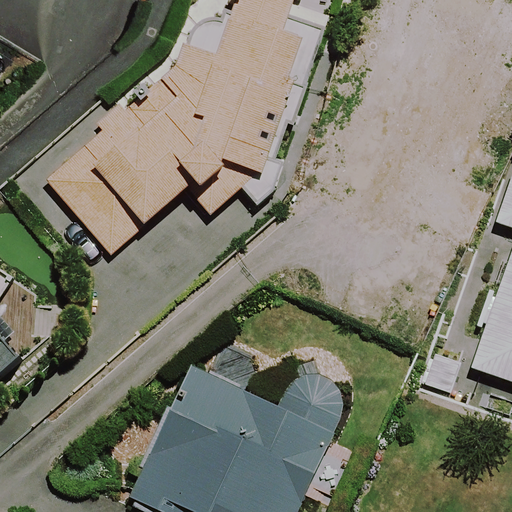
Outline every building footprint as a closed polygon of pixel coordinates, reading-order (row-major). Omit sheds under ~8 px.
[(226,167),(259,180),(315,44),(286,32),(286,0),(235,0),(234,30),(221,25),(217,34),(199,26),(183,64),(154,87),(149,81),(91,127),(97,135),(41,180),(107,262),(226,167)] [(476,147),(511,41),(511,0),(474,0),(474,1),(469,0),(401,0),(386,47),(373,43),(352,105),(476,147)] [(489,198),(395,152),(366,211),(419,237),(460,257),(489,198)] [(511,172),(492,228),(511,235),(511,247),(468,374),(511,389),(511,172)] [(307,313),(322,286),(284,264),(268,292),(307,313)] [(0,378),(16,365),(0,345),(0,311),(6,306),(0,298),(0,378)] [(278,412),(185,370),(126,504),(144,511),(295,511),(345,399),(294,376),(278,412)]
